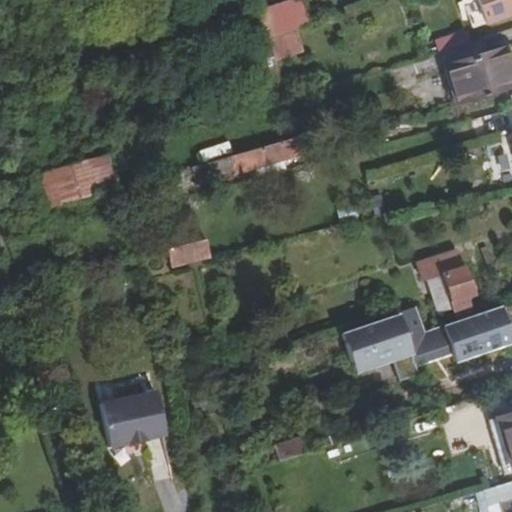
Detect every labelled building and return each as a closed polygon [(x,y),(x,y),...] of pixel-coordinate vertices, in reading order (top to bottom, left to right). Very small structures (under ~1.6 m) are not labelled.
[(259,36),(269,33),(289,27),(305,21),(298,0),(266,0),(248,6),(251,14),(259,36)] [(511,10),(511,0),(475,0),(484,20),(511,10)] [(213,27),(251,14),(248,6),(246,2),(209,14),(213,27)] [(189,35),(210,28),(207,17),(185,24),(189,35)] [(176,27),(180,38),(189,35),(185,24),(176,27)] [(289,27),(269,33),(274,47),(293,41),(289,27)] [(456,101),(511,85),(511,81),(503,47),(447,62),(456,101)] [(321,148),(319,139),(316,126),(224,154),(230,174),(321,148)] [(44,209),(115,188),(105,152),(34,175),(44,209)] [(175,264),(213,254),(210,238),(171,247),(175,264)] [(416,264),(419,275),(459,261),(456,251),(416,264)] [(459,261),(419,275),(420,278),(424,277),(439,272),(440,275),(461,268),(459,261)] [(470,296),(469,293),(467,285),(461,268),(440,275),(450,306),(454,317),(469,311),(464,297),(470,296)] [(439,272),(424,277),(435,311),(450,306),(440,275),(439,272)] [(479,282),(467,285),(469,293),(481,289),(479,282)] [(413,306),(366,323),(373,342),(420,326),(413,306)] [(225,354),(234,350),(254,342),(251,332),(223,342),(225,354)] [(204,367),(219,364),(217,349),(201,352),(204,367)] [(237,370),(234,350),(225,354),(229,373),(237,370)] [(97,398),(107,447),(166,435),(156,387),(97,398)] [(511,414),(495,420),(510,473),(511,472),(511,414)] [(276,446),(280,460),(308,452),(303,438),(276,446)] [(511,479),(466,493),(470,511),(504,511),(508,511),(506,502),(511,500),(511,479)]
